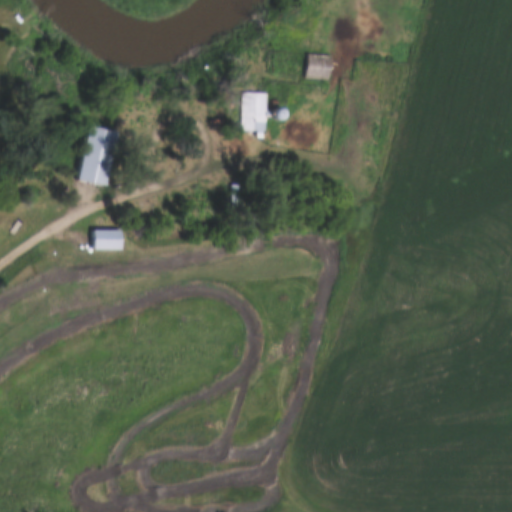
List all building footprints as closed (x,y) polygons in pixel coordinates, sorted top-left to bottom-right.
[(303,79),(329,81),(331,56),(305,54),(303,79)] [(224,119),(224,80),(249,80),(249,119),(224,119)] [(265,93),(242,93),(242,132),(265,132),(265,93)] [(125,131),(98,127),(91,184),(117,187),(125,131)] [(127,250),(127,231),(94,231),(94,250),(127,250)]
